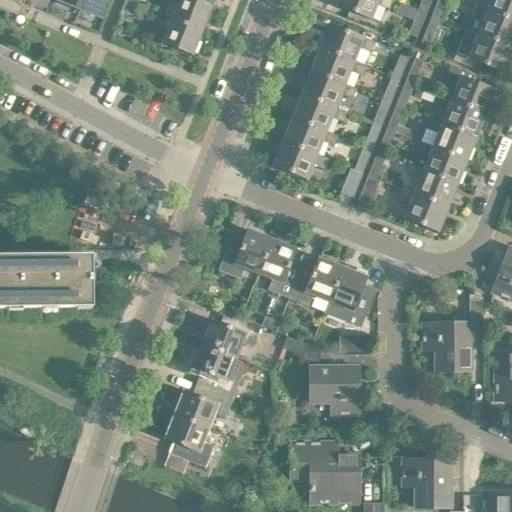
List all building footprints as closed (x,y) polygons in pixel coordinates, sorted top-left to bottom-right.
[(56,0),(77,8),(80,0),(56,0)] [(80,0),(77,8),(100,18),(106,0),(80,0)] [(137,5),(125,0),(121,11),(133,15),(137,5)] [(190,0),(178,0),(171,19),(201,30),(210,8),(190,0)] [(337,0),(336,5),(369,18),(375,4),(387,9),(390,0),(337,0)] [(420,0),(417,10),(425,14),(430,0),(420,0)] [(437,0),(431,16),(439,19),(446,0),(437,0)] [(511,0),(490,0),(486,10),(511,20),(511,0)] [(482,20),(477,34),(510,47),(511,42),(511,20),(486,10),(473,5),(470,15),(482,20)] [(425,14),(417,10),(408,34),(416,37),(425,14)] [(439,19),(431,16),(422,39),(430,43),(439,19)] [(201,30),(171,19),(162,42),(192,54),(201,30)] [(329,24),(319,48),(353,61),(359,47),(371,52),(375,42),(329,24)] [(510,47),(477,34),(465,29),(461,38),(473,43),(467,57),(501,71),(510,47)] [(319,48),(310,71),(344,85),(350,70),(362,75),(365,66),(353,61),(319,48)] [(400,53),(391,77),(399,80),(408,56),(400,53)] [(414,58),(404,82),(413,85),(422,61),(414,58)] [(444,81),(456,86),(451,100),(484,113),(494,90),(475,83),(478,76),(450,65),(444,81)] [(310,71),(301,95),(335,108),(340,94),(352,99),(356,89),(344,85),(310,71)] [(391,77),(381,100),(389,103),(399,80),(391,77)] [(404,82),(395,106),(403,109),(413,85),(404,82)] [(301,95),(291,118),(325,132),(331,117),(343,121),(346,113),(335,108),(301,95)] [(447,110),(441,124),(475,137),(484,113),(451,100),(439,95),(435,105),(447,110)] [(381,100),(372,124),(380,127),(389,103),(381,100)] [(395,106),(386,129),(394,133),(403,109),(395,106)] [(291,118),(282,142),(316,155),(322,141),(334,145),(337,136),(325,132),(291,118)] [(438,133),(432,147),(466,161),(475,137),(441,124),(429,119),(425,128),(438,133)] [(372,124),(362,147),(371,150),(380,127),(372,124)] [(386,129),(376,153),(385,156),(394,133),(386,129)] [(328,160),(316,155),(282,142),(272,165),(306,179),(313,164),(324,168),(328,160)] [(428,156),(422,171),(456,184),(466,161),(432,147),(420,142),(416,151),(428,156)] [(362,147),(353,170),(362,173),(371,150),(362,147)] [(376,153),(367,176),(376,179),(385,156),(376,153)] [(419,180),(413,194),(447,208),(456,184),(422,171),(410,166),(406,175),(419,180)] [(362,173),(353,170),(350,169),(340,192),(352,197),(362,173)] [(376,179),(367,176),(358,200),(370,204),(379,180),(376,179)] [(382,205),(393,183),(383,179),(373,201),(382,205)] [(447,208),(413,194),(401,189),(397,198),(409,204),(404,218),(437,231),(447,208)] [(243,268),(258,273),(271,239),(247,230),(244,238),(232,233),(217,270),(239,279),(243,268)] [(267,290),(288,298),(303,262),(291,258),(295,249),(271,239),(258,273),(272,279),(267,290)] [(491,292),(511,300),(511,248),(508,247),(491,292)] [(314,295),(328,301),(342,267),(318,258),(314,267),(303,262),(288,298),(310,307),(314,295)] [(0,261),(0,307),(91,307),(91,260),(0,261)] [(342,267),(328,301),(342,307),(338,318),(359,326),(374,290),(362,285),(366,277),(342,267)] [(468,293),(469,319),(482,319),(489,301),(468,293)] [(211,320),(202,343),(236,357),(241,343),(252,347),(261,326),(224,311),(220,323),(211,320)] [(422,323),(422,350),(435,350),(435,371),(470,371),(470,323),(422,323)] [(282,348),(317,362),(321,350),(287,336),(282,348)] [(201,371),(196,382),(233,397),(241,376),(230,371),(236,357),(202,343),(192,367),(201,371)] [(511,352),(494,352),(494,380),(494,400),(511,400),(511,352)] [(309,367),(310,402),(330,402),(330,415),(358,415),(357,367),(309,367)] [(183,390),(174,414),(208,428),(213,414),(224,418),(233,397),(196,382),(192,394),(183,390)] [(208,428),(174,414),(164,438),(173,442),(168,453),(205,467),(213,447),(202,442),(208,428)] [(331,442),(290,443),(290,449),(290,480),(310,480),(310,503),(319,503),(326,503),(328,503),(336,503),(337,503),(339,503),(350,503),(351,503),(358,503),(358,490),(358,454),(337,455),(337,449),(337,442),(331,442)] [(402,460),(402,487),(415,487),(415,508),(450,508),(450,459),(402,460)] [(511,511),(511,492),(482,492),(482,511),(511,511)] [(382,511),(382,503),(369,503),(363,503),(362,511),(382,511)]
